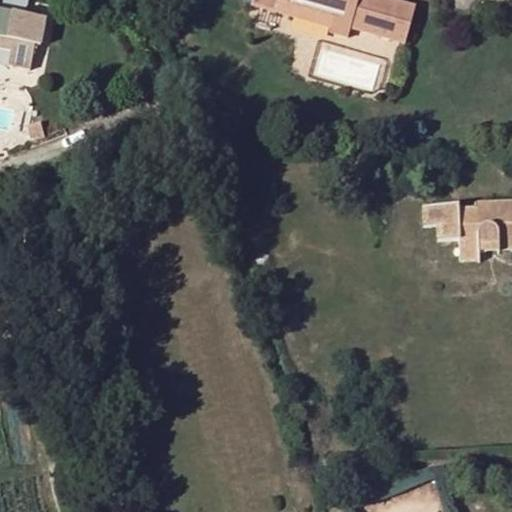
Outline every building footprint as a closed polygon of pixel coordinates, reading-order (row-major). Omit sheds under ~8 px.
[(276,1),(333,17),(330,28),(328,34),(347,39),(351,27),(405,43),(415,8),(386,0),(250,0),(249,4),(273,11),(276,1)] [(330,28),(333,17),(276,1),(273,11),(330,28)] [(0,49),(9,52),(7,64),(30,69),(35,44),(40,19),(0,11),(0,49)] [(40,19),(35,44),(41,46),(45,21),(40,19)] [(458,205),(428,206),(429,227),(435,226),(436,242),(459,241),(461,263),(478,262),(478,254),(486,253),(486,247),(498,246),(498,253),(511,252),(511,203),(475,205),(475,208),(458,209),(458,205)]
